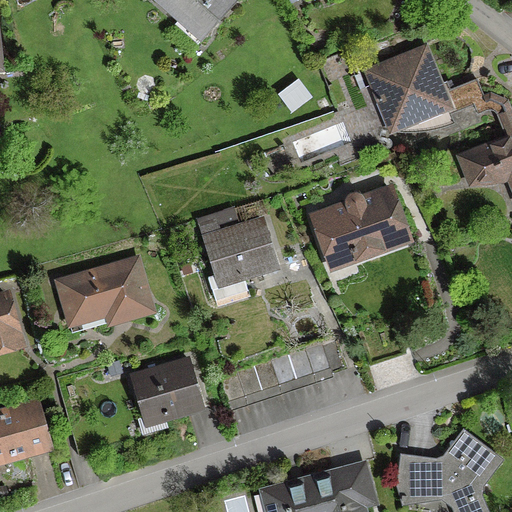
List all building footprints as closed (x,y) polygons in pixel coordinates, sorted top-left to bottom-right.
[(204,35),(234,2),(231,0),(152,0),(178,22),(182,16),(204,35)] [(498,114),(508,139),(511,137),(511,121),(504,103),(488,96),(482,98),(475,80),(448,91),(445,83),(440,84),(432,65),(428,66),(422,51),(368,73),(377,94),(373,95),(379,109),(385,107),(386,108),(381,128),(416,130),(451,122),(448,115),(472,105),(475,113),(485,109),(492,109),(498,114)] [(288,109),(304,97),(295,85),(279,97),(288,109)] [(511,137),(508,139),(460,158),(470,183),(493,181),(506,176),(508,180),(511,182),(511,137)] [(388,191),(362,200),(360,198),(357,196),(354,195),(351,195),(348,197),(346,199),(345,203),(345,206),(313,218),(327,258),(348,250),(352,260),(406,240),(388,191)] [(234,219),(231,209),(217,214),(220,224),(234,219)] [(276,267),(263,226),(231,236),(229,231),(218,234),(215,225),(200,230),(213,275),(206,277),(213,301),(245,291),(241,278),(276,267)] [(60,285),(74,330),(147,309),(133,264),(60,285)] [(0,350),(18,345),(5,297),(0,298),(0,350)] [(166,416),(167,418),(201,408),(186,360),(130,377),(143,419),(139,420),(142,433),(163,427),(160,418),(166,416)] [(0,459),(45,447),(33,405),(0,414),(0,459)] [(91,453),(83,425),(69,429),(77,457),(91,453)] [(61,432),(47,436),(55,463),(69,459),(61,432)] [(499,460),(461,432),(442,458),(435,461),(400,456),(396,488),(440,497),(452,506),(454,511),(485,511),(479,495),(480,486),(499,460)] [(359,511),(357,504),(368,500),(360,470),(293,488),(292,484),(263,492),(263,494),(265,493),(269,511),(359,511)]
